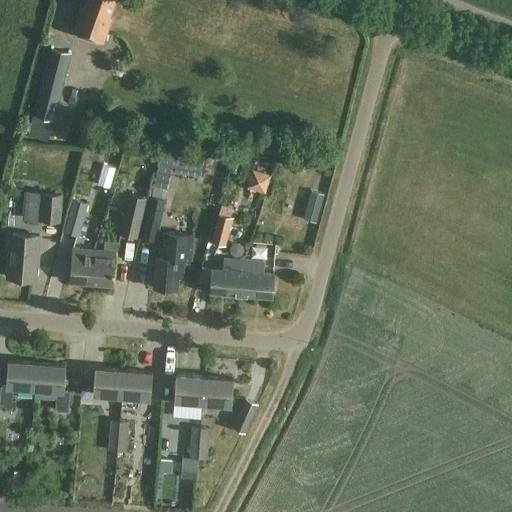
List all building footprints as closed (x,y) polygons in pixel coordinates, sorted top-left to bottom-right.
[(116,0),(87,0),(85,8),(82,7),(73,32),(104,43),(113,17),(111,17),(116,0)] [(71,53),(51,48),(28,137),(48,142),(71,53)] [(63,194),(43,192),(40,221),(61,222),(63,194)] [(147,197),(129,193),(119,233),(137,238),(147,197)] [(167,199),(151,195),(141,238),(157,242),(167,199)] [(89,204),(73,200),(64,232),(79,236),(89,204)] [(221,219),(214,248),(228,252),(236,222),(221,219)] [(194,234),(166,232),(165,248),(158,247),(154,288),(178,290),(179,277),(183,277),(185,260),(192,261),(194,234)] [(41,235),(9,233),(8,250),(10,250),(8,277),(37,279),(41,235)] [(95,249),(92,283),(114,285),(117,241),(105,240),(104,250),(95,249)] [(92,283),(95,249),(73,248),(70,282),(92,283)] [(211,292),(242,294),(244,260),(224,258),(223,269),(213,269),(211,292)] [(244,260),(242,294),(272,297),(274,273),(264,273),(265,262),(244,260)] [(14,387),(36,389),(38,362),(9,360),(7,386),(1,385),(0,402),(0,405),(12,407),(12,406),(16,406),(16,400),(13,400),(14,387)] [(67,365),(38,362),(36,389),(57,391),(56,410),(68,411),(70,391),(65,390),(67,365)] [(94,394),(122,397),(125,369),(96,367),(94,394)] [(153,372),(125,369),(122,397),(151,399),(153,372)] [(175,401),(203,403),(205,376),(177,374),(175,401)] [(234,378),(205,376),(203,403),(232,405),(234,378)] [(74,380),(73,390),(93,392),(94,382),(74,380)] [(259,404),(245,398),(232,428),(246,434),(259,404)] [(100,437),(101,402),(84,402),(83,437),(100,437)] [(111,421),(109,451),(118,452),(120,422),(111,421)] [(120,422),(118,452),(127,453),(129,422),(120,422)] [(192,427),(190,457),(199,457),(201,427),(192,427)] [(201,427),(199,457),(208,458),(210,428),(201,427)] [(183,458),(181,478),(196,479),(198,459),(183,458)]
